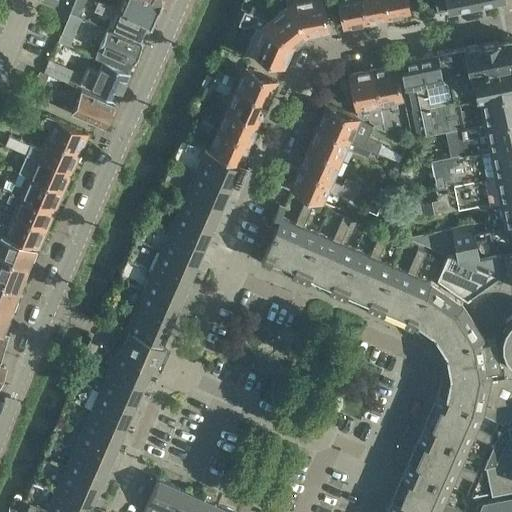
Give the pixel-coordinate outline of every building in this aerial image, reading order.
[(74,0),(70,11),(79,15),(85,1),(90,3),(91,0),(74,0)] [(98,0),(97,0),(93,9),(111,16),(107,27),(141,41),(149,22),(116,7),(98,0)] [(118,0),(116,7),(149,22),(159,0),(118,0)] [(293,0),(285,0),(287,6),(308,32),(328,28),(322,0),(296,0),(294,0),(293,0)] [(361,0),(338,0),(343,25),(366,21),(361,0)] [(383,0),(361,0),(366,21),(387,16),(383,0)] [(383,0),(387,16),(410,12),(407,0),(383,0)] [(434,0),(437,8),(448,6),(448,7),(485,0),(434,0)] [(287,6),(269,20),(289,46),(308,32),(287,6)] [(269,20),(244,10),(238,24),(244,26),(251,24),(261,28),(251,51),(281,64),(289,46),(269,20)] [(59,40),(70,44),(73,38),(74,38),(82,17),(70,12),(59,40)] [(141,41),(107,27),(94,56),(101,59),(128,71),(141,41)] [(511,36),(450,49),(455,73),(467,71),(511,62),(511,36)] [(442,51),(400,59),(405,83),(455,73),(450,49),(442,51)] [(87,66),(80,83),(116,98),(128,71),(101,59),(97,70),(87,66)] [(46,73),(59,79),(64,81),(69,70),(50,62),(46,73)] [(511,62),(467,71),(455,73),(405,83),(406,84),(415,82),(417,91),(408,93),(411,109),(511,88),(511,62)] [(395,65),(372,69),(379,102),(380,109),(382,120),(384,128),(392,126),(391,119),(388,100),(401,98),(395,65)] [(244,66),(235,86),(266,100),(275,79),(244,66)] [(214,78),(218,80),(230,85),(233,77),(217,69),(214,78)] [(379,102),(372,69),(349,73),(356,106),(379,102)] [(59,79),(46,73),(39,88),(53,94),(59,79)] [(230,85),(218,80),(215,87),(227,92),(230,85)] [(235,86),(226,107),(257,120),(266,100),(235,86)] [(79,88),(69,110),(103,125),(113,102),(79,88)] [(511,88),(411,109),(417,135),(455,128),(477,123),(511,115),(511,88)] [(326,104),(317,125),(371,148),(374,140),(351,130),(356,118),(326,104)] [(226,107),(217,127),(248,140),(257,120),(226,107)] [(375,122),(382,120),(380,109),(372,111),(375,122)] [(199,120),(201,121),(212,125),(215,117),(202,112),(199,120)] [(37,121),(39,122),(49,127),(44,139),(77,151),(85,132),(45,115),(40,115),(37,121)] [(511,115),(477,123),(455,128),(460,152),(511,142),(511,115)] [(212,125),(201,121),(198,128),(209,132),(212,125)] [(317,125),(308,145),(338,159),(344,145),(368,155),(371,148),(317,125)] [(248,140),(217,127),(208,147),(239,161),(248,140)] [(4,143),(17,148),(69,169),(77,151),(44,139),(40,148),(21,140),(7,135),(4,143)] [(449,154),(431,158),(436,185),(453,181),(488,174),(511,169),(511,142),(460,152),(449,155),(449,154)] [(308,145),(299,165),(330,178),(338,159),(308,145)] [(17,148),(14,156),(22,159),(34,164),(29,175),(61,189),(69,169),(17,148)] [(202,149),(194,169),(229,185),(238,165),(202,149)] [(299,165),(290,186),(321,199),(327,186),(339,191),(338,192),(355,199),(359,191),(357,191),(342,184),(330,178),(299,165)] [(194,169),(185,189),(220,205),(229,185),(194,169)] [(444,197),(431,200),(434,213),(444,211),(458,207),(485,201),(511,195),(511,169),(488,174),(453,181),(436,185),(438,194),(443,193),(444,197)] [(4,178),(0,186),(52,208),(61,189),(29,175),(24,186),(12,182),(4,178)] [(345,177),(342,184),(357,191),(360,183),(345,177)] [(52,208),(0,186),(0,195),(6,198),(17,203),(13,213),(44,226),(52,208)] [(185,189),(176,209),(211,225),(220,205),(185,189)] [(468,219),(469,223),(471,222),(472,231),(511,222),(511,195),(485,201),(488,219),(485,219),(485,215),(468,219)] [(304,225),(313,202),(305,199),(296,221),(279,214),(283,206),(277,204),(270,219),(275,221),(259,259),(413,326),(428,336),(433,344),(438,353),(441,375),(437,393),(384,511),(436,511),(438,508),(447,511),(462,511),(464,510),(442,501),(455,471),(473,479),(476,471),(458,464),(472,434),(489,442),(492,434),(474,426),(479,414),(480,411),(489,375),(489,369),(500,368),(495,338),(485,339),(484,336),(474,320),(465,304),(436,283),(416,274),(425,251),(417,247),(408,270),(377,257),(388,233),(381,230),(371,254),(341,241),(351,217),(343,213),(332,237),(304,225)] [(176,209),(167,230),(203,245),(211,225),(176,209)] [(0,232),(35,245),(36,246),(44,226),(13,213),(8,224),(0,220),(0,232)] [(408,237),(441,250),(448,253),(456,256),(500,275),(511,272),(511,222),(472,231),(471,222),(469,223),(450,226),(408,235),(408,237)] [(167,230),(158,250),(194,265),(203,245),(167,230)] [(0,256),(26,267),(35,245),(0,232),(0,256)] [(158,250),(150,270),(185,285),(194,265),(158,250)] [(448,253),(437,278),(467,299),(500,275),(456,256),(448,253)] [(0,279),(3,280),(2,285),(17,290),(26,267),(0,256),(0,279)] [(150,270),(141,290),(176,305),(185,285),(150,270)] [(0,307),(9,311),(17,290),(2,285),(3,280),(0,279),(0,307)] [(141,290),(132,310),(167,325),(176,305),(141,290)] [(0,331),(1,332),(1,330),(9,311),(0,307),(0,331)] [(489,375),(480,411),(503,422),(504,419),(508,421),(511,412),(511,309),(511,310),(507,313),(503,317),(500,322),(497,327),(496,332),(495,338),(500,368),(489,369),(489,375)] [(123,330),(131,333),(163,347),(164,344),(160,343),(167,325),(132,310),(123,330)] [(1,332),(0,331),(0,379),(5,366),(0,363),(0,361),(9,333),(1,330),(1,332)] [(159,356),(163,347),(131,333),(127,342),(123,351),(115,348),(110,360),(146,376),(151,366),(153,367),(159,356)] [(110,360),(101,381),(137,397),(146,376),(110,360)] [(101,381),(92,402),(128,418),(137,397),(101,381)] [(92,402),(82,423),(119,439),(128,418),(92,402)] [(82,423),(73,444),(110,460),(119,439),(82,423)] [(497,435),(485,465),(511,459),(511,424),(508,425),(497,435)] [(73,444),(64,465),(101,481),(110,460),(73,444)] [(511,459),(485,465),(486,466),(491,494),(511,490),(511,459)] [(64,465),(55,486),(91,502),(101,481),(64,465)] [(159,476),(144,510),(147,511),(166,511),(179,485),(159,476)] [(179,485),(166,511),(190,511),(199,494),(179,485)] [(87,511),(91,502),(55,486),(46,507),(56,511),(87,511)] [(199,494),(190,511),(214,511),(219,502),(199,494)] [(479,501),(473,511),(511,511),(511,494),(482,500),(479,501)] [(219,502),(214,511),(238,511),(239,511),(219,502)]
